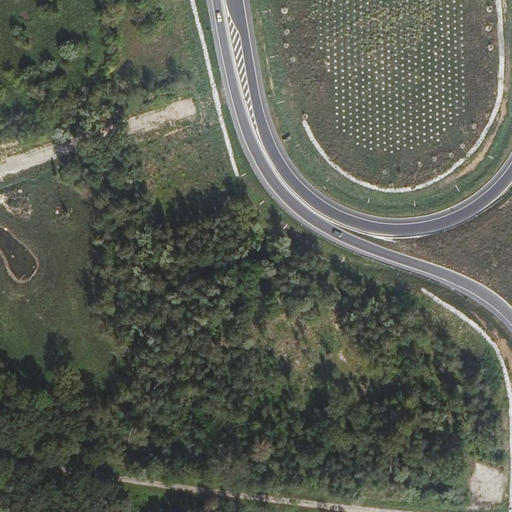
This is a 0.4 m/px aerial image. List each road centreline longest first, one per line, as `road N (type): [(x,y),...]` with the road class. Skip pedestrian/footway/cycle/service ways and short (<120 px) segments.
road 1 (trunk): [(217,0),(239,109),(285,201),(357,248),(463,286),(493,304),(511,329)]
road 2 (trunk): [(511,173),(443,223),(379,227),(326,209),(296,185),(261,131),(234,0)]
road 3 (track): [(0,453),(157,484),(401,511)]
road 4 (track): [(0,168),(192,107)]
